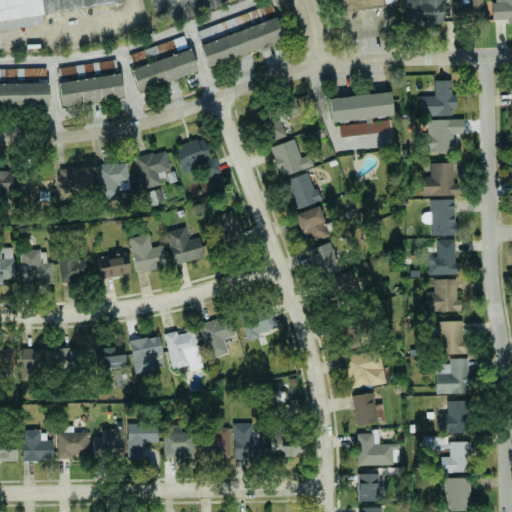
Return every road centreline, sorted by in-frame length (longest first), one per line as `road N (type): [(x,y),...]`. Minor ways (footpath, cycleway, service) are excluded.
road 1 (residential): [(511,54),(326,62),(132,127),(0,139)]
road 2 (residential): [(502,511),(482,57)]
road 3 (residential): [(330,511),(314,355),(221,97)]
road 4 (residential): [(330,487),(0,492)]
road 5 (residential): [(283,264),(173,299),(0,316)]
